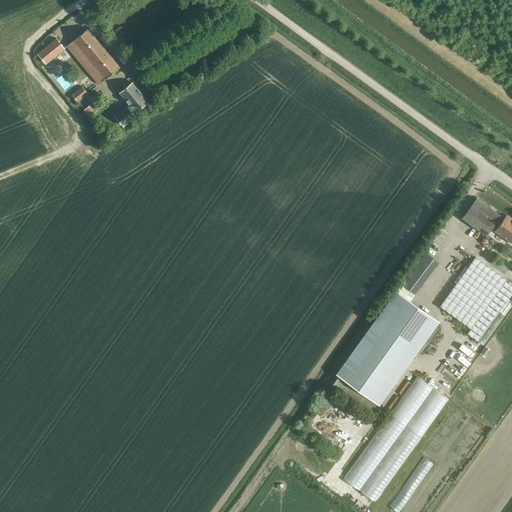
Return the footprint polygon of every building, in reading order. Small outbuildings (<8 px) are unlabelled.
[(97,85),(118,67),(87,29),(66,47),(97,85)] [(64,49),(56,38),(37,53),(45,64),(64,49)] [(127,106),(115,115),(124,126),(135,117),(133,113),(135,112),(147,102),(132,83),(119,93),(130,106),(128,108),(127,106)] [(81,86),(71,95),(77,102),(88,94),(81,86)] [(83,110),(89,117),(97,110),(91,103),(83,110)] [(493,227),(500,216),(475,198),(460,220),(485,237),(493,227)] [(511,219),(506,215),(495,230),(511,242),(511,219)] [(425,255),(402,288),(415,297),(438,265),(425,255)] [(440,309),(472,331),(473,330),(506,281),(507,281),(474,259),(440,309)] [(511,308),(511,285),(506,281),(473,330),(489,342),(511,308)] [(337,373),(378,403),(437,321),(396,292),(337,373)] [(451,360),(445,370),(447,371),(444,377),(452,382),(461,366),(451,360)] [(394,410),(426,430),(450,391),(418,371),(394,410)]
